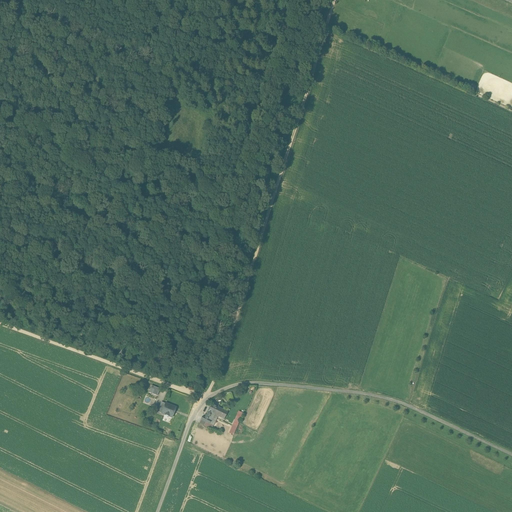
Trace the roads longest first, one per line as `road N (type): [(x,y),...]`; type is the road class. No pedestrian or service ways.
road 1 (track): [(294,0),(188,347),(0,284)]
road 2 (unclassified): [(157,511),(196,410),(206,397),(244,382),(377,396),(511,454)]
road 3 (track): [(334,0),(206,397)]
road 4 (track): [(0,110),(232,195)]
road 5 (track): [(0,321),(206,397)]
